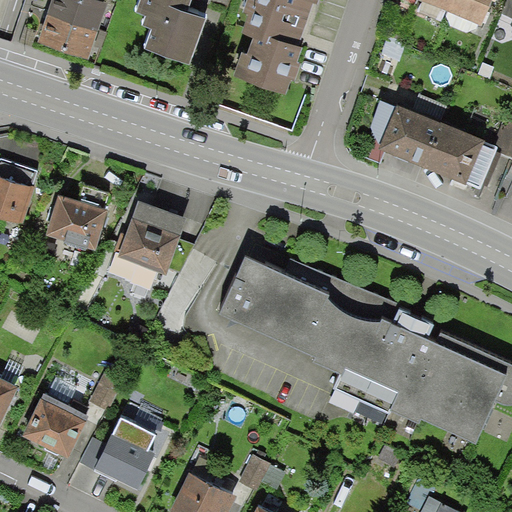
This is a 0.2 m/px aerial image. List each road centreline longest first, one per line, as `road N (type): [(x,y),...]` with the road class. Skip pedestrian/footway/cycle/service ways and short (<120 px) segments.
road 1 (primary): [(0,79),(302,185)]
road 2 (primary): [(302,185),(511,273)]
road 3 (residential): [(302,185),(364,0)]
